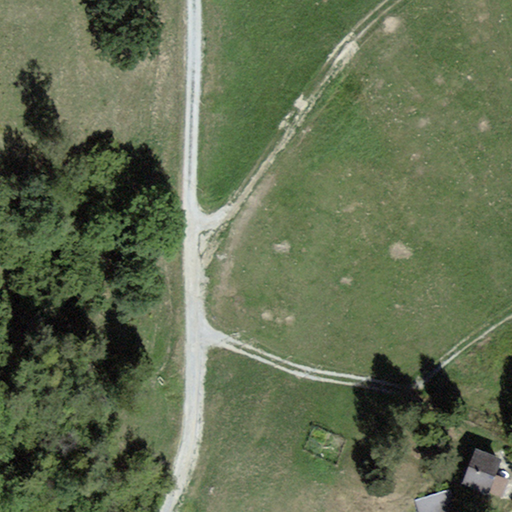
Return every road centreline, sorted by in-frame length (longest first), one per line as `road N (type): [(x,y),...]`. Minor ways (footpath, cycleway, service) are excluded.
road 1 (track): [(191,0),(194,330),(183,463),(164,511)]
road 2 (track): [(189,220),(223,218),(324,66),(397,0)]
road 3 (track): [(194,330),(291,375),(380,388),(436,413),(460,439)]
